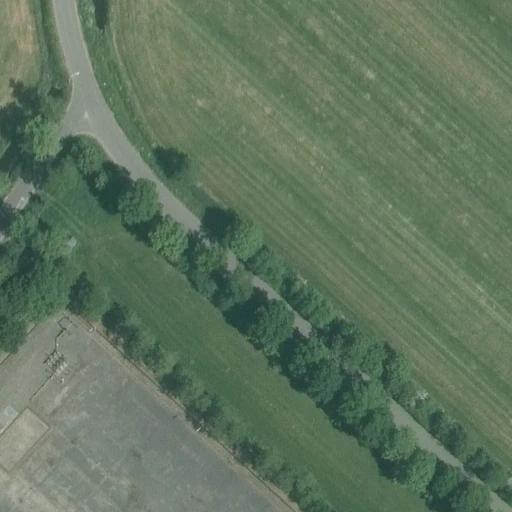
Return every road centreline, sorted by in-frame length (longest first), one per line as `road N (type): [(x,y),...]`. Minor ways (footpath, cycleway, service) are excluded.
road 1 (tertiary): [(496,511),(166,207),(111,146),(89,97)]
road 2 (unclassified): [(0,221),(89,97)]
